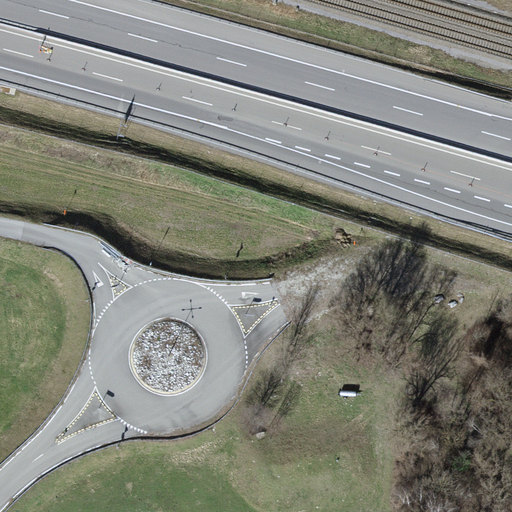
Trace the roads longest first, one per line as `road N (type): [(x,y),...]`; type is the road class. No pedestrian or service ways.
road 1 (motorway): [(511,138),(3,0)]
road 2 (unknown): [(137,310),(167,299),(213,314),(230,341),(223,387),(184,414),(152,412),(125,394),(0,489)]
road 3 (motorway): [(223,108),(511,203)]
road 4 (motorway): [(223,108),(511,190)]
road 5 (motorway): [(0,48),(223,108)]
